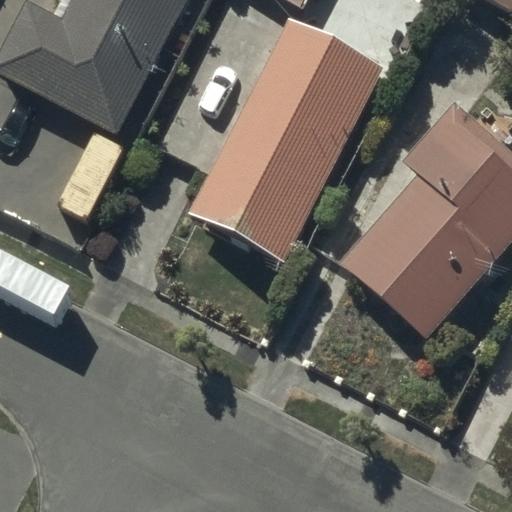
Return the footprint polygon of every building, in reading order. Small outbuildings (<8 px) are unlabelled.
[(190,0),(82,0),(68,28),(32,10),(0,71),(0,81),(116,142),(190,0)] [(307,0),(272,0),(300,14),(307,0)] [(511,0),(474,0),(511,18),(511,0)] [(385,77),(292,31),(196,222),(288,268),(385,77)] [(511,265),(511,168),(456,116),(406,169),(425,186),(342,273),(428,355),(511,265)] [(125,158),(99,145),(63,215),(89,228),(125,158)]
